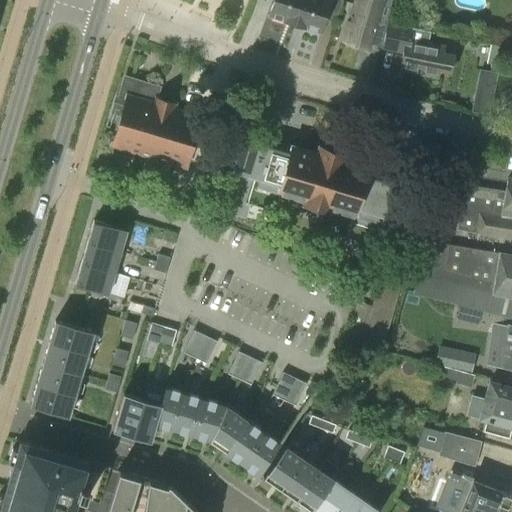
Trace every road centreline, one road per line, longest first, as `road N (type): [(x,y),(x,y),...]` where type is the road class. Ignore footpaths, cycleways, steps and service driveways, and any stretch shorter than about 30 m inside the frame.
road 1 (residential): [(511,135),(98,14)]
road 2 (primary): [(0,348),(98,14)]
road 3 (primary): [(48,0),(0,164)]
